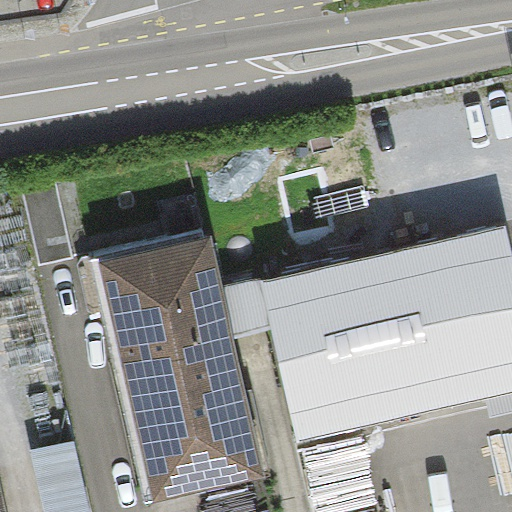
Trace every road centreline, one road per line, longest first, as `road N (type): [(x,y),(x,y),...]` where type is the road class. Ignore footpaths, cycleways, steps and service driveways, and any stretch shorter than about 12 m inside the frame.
road 1 (secondary): [(170,72),(330,58),(511,27)]
road 2 (secondary): [(0,98),(170,72)]
